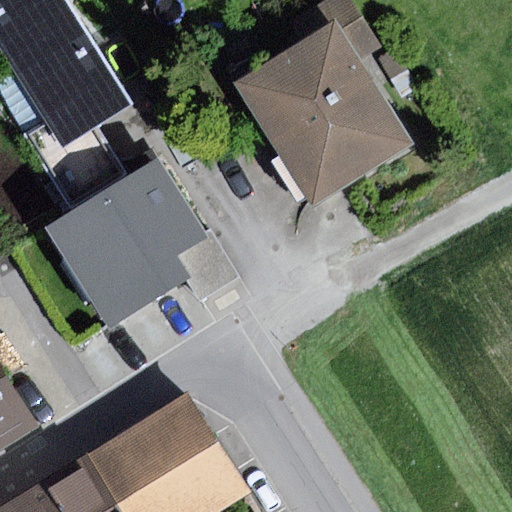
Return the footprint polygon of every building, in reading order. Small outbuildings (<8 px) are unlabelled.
[(59,0),(0,0),(0,26),(58,117),(25,136),(68,209),(125,175),(93,122),(124,105),(59,0)] [(304,46),(239,86),(315,207),(415,145),(362,60),(383,46),(353,0),(324,0),(289,22),(304,46)] [(163,162),(50,233),(112,331),(194,279),(181,257),(211,238),(163,162)] [(181,257),(194,279),(207,300),(243,277),(217,235),(211,238),(181,257)] [(0,450),(40,426),(0,361),(0,450)] [(91,466),(119,511),(227,511),(254,495),(193,395),(86,460),(91,466)] [(437,419),(402,443),(437,493),(471,469),(437,419)] [(0,509),(0,511),(119,511),(91,466),(52,491),(46,482),(0,509)]
